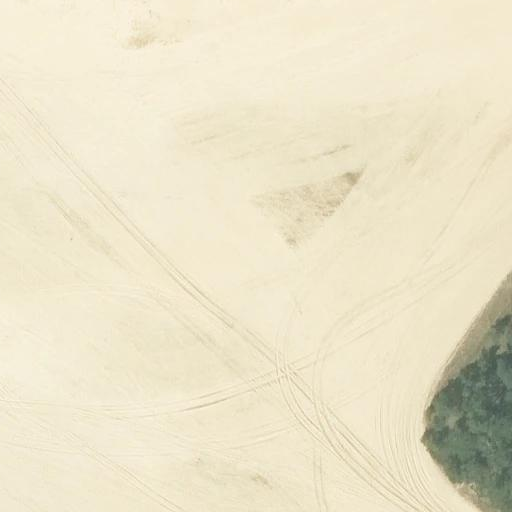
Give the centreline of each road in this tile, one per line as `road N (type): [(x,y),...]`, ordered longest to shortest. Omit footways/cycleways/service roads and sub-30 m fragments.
road 1 (track): [(0,315),(124,304),(347,229),(511,121)]
road 2 (track): [(244,511),(0,377)]
